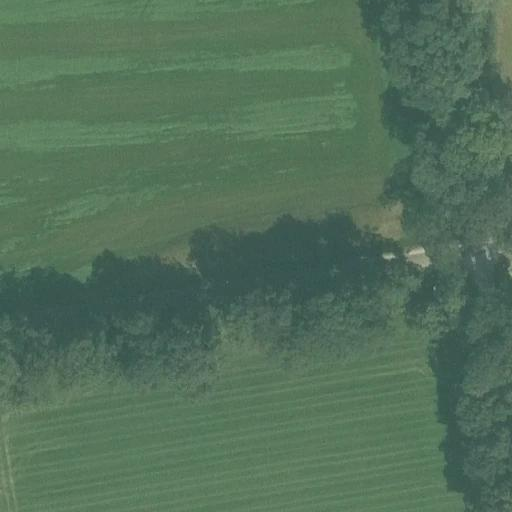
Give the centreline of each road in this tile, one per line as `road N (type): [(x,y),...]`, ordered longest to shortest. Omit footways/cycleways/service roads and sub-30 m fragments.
road 1 (unclassified): [(0,323),(511,243)]
road 2 (track): [(442,0),(477,249)]
